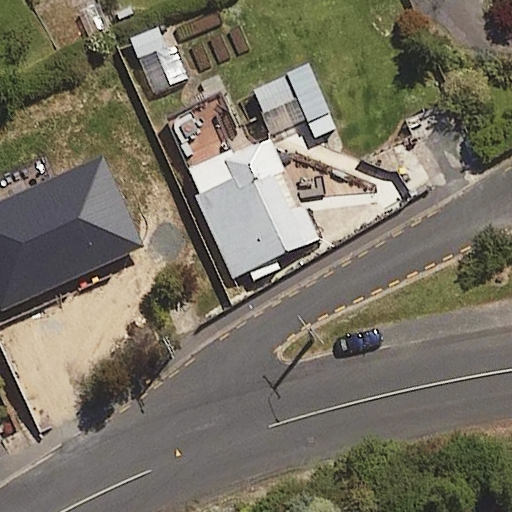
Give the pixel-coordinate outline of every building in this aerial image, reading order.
[(218,25),(211,8),(130,41),(151,94),(186,80),(171,44),(218,25)] [(326,113),(307,69),(252,92),(271,136),(326,113)] [(190,111),(162,121),(174,156),(202,147),(190,111)] [(315,239),(268,141),(187,180),(234,278),(315,239)] [(133,305),(98,222),(16,256),(22,270),(0,279),(0,329),(46,310),(57,337),(133,305)]
